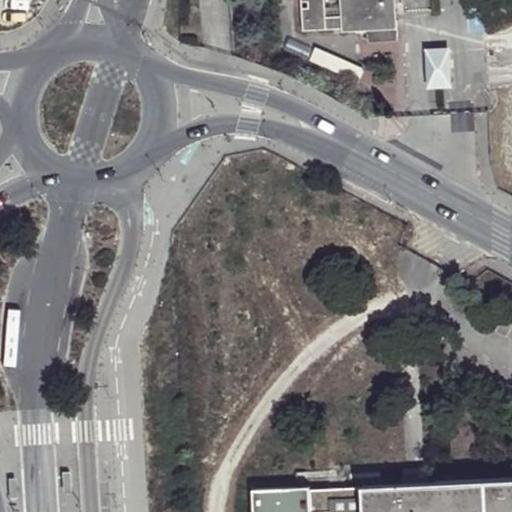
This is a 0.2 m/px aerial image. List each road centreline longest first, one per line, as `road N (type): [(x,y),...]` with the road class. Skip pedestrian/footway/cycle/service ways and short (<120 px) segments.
road 1 (tertiary): [(511,237),(326,135)]
road 2 (tertiary): [(326,135),(255,101),(144,68)]
road 3 (tertiary): [(153,150),(199,129),(248,124),(326,135)]
road 4 (tertiary): [(46,175),(96,187),(120,181),(153,150)]
